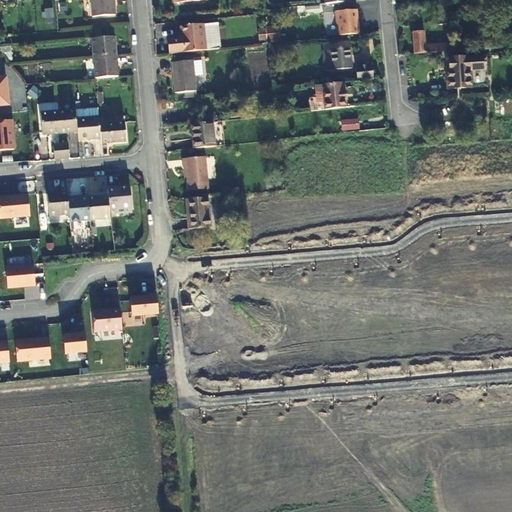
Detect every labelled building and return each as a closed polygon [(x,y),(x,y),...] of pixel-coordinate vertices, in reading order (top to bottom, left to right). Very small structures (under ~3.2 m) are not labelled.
[(88,0),(90,19),(111,18),(109,0),(88,0)] [(354,11),(333,13),(335,37),(355,34),(354,11)] [(170,41),(172,55),(209,51),(206,25),(183,28),(184,40),(170,41)] [(213,25),(206,25),(209,51),(216,50),(213,25)] [(280,30),(267,30),(268,40),(280,40),(280,30)] [(465,51),(465,42),(427,45),(426,32),(412,33),(414,54),(465,51)] [(91,60),(113,58),(112,38),(89,41),(91,60)] [(357,48),(339,50),(341,70),(359,68),(357,48)] [(485,70),(484,57),(447,60),(449,91),(472,89),(470,71),(485,70)] [(115,78),(113,58),(91,60),(93,80),(115,78)] [(196,77),(195,62),(174,64),(176,94),(198,92),(196,77)] [(202,62),(195,62),(196,77),(204,77),(202,62)] [(362,66),(364,81),(381,79),(379,64),(362,66)] [(0,78),(0,106),(9,106),(5,78),(0,78)] [(353,106),(350,82),(330,85),(332,108),(353,106)] [(40,109),(40,117),(57,115),(57,107),(40,109)] [(76,114),(77,123),(99,121),(98,112),(76,114)] [(78,136),(77,123),(76,114),(57,115),(59,138),(78,136)] [(59,138),(57,115),(40,117),(42,139),(59,138)] [(341,134),(359,132),(358,120),(339,122),(341,134)] [(99,121),(77,123),(78,136),(79,144),(100,143),(99,127),(99,121)] [(0,153),(14,152),(11,122),(0,123),(0,153)] [(217,148),(214,123),(193,125),(196,150),(217,148)] [(100,143),(100,146),(126,145),(124,125),(99,127),(100,143)] [(61,164),(70,163),(68,147),(60,148),(61,164)] [(61,164),(60,148),(52,149),(54,165),(61,164)] [(209,190),(206,158),(183,161),(184,170),(188,170),(190,192),(209,190)] [(107,191),(108,199),(109,212),(131,211),(130,189),(107,191)] [(68,216),(67,202),(66,194),(46,195),(48,217),(68,216)] [(28,197),(0,199),(0,221),(15,220),(27,219),(30,219),(28,197)] [(212,229),(209,198),(190,200),(192,219),(189,219),(191,231),(212,229)] [(109,212),(108,199),(88,201),(90,223),(110,221),(109,212)] [(88,201),(67,202),(68,216),(69,224),(90,223),(88,201)] [(28,227),(27,219),(15,220),(15,228),(28,227)] [(5,270),(7,292),(35,289),(33,267),(5,270)] [(157,317),(156,296),(147,297),(148,300),(129,302),(131,319),(157,317)] [(120,325),(119,304),(108,304),(109,306),(103,306),(103,305),(91,306),(93,327),(120,325)] [(86,355),(84,336),(62,338),(64,357),(86,355)] [(50,362),(48,340),(14,343),(16,365),(50,362)] [(0,366),(9,366),(7,344),(0,344),(0,366)]
